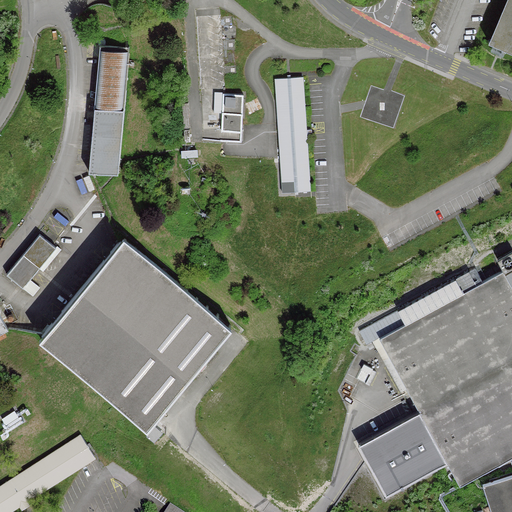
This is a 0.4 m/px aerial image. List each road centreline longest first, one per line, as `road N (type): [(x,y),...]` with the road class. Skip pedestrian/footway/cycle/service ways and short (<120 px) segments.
road 1 (unclassified): [(0,264),(52,198),(72,145),(79,80),(66,0)]
road 2 (unclassified): [(511,91),(393,40)]
road 3 (unclassified): [(0,116),(26,54),(27,0)]
